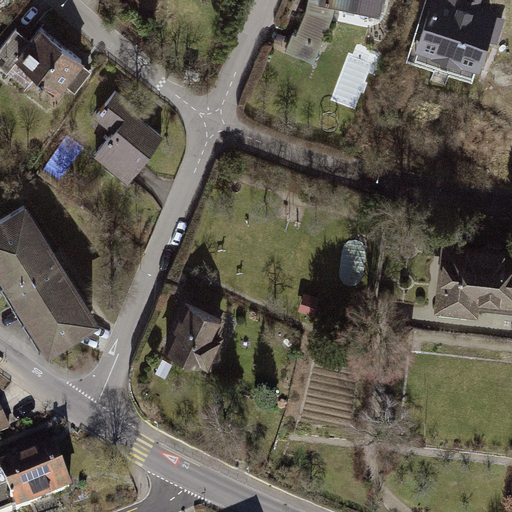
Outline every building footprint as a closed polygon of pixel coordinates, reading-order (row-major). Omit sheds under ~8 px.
[(380,14),(383,0),(309,0),(300,34),(292,34),(287,52),(320,60),(337,5),(380,14)] [(483,0),(431,0),(417,51),(481,70),(498,12),(494,11),(495,7),(483,3),(483,0)] [(97,70),(42,29),(17,63),(72,103),(97,70)] [(154,107),(126,85),(100,119),(116,131),(95,160),(128,185),(166,136),(144,120),(154,107)] [(26,202),(0,218),(0,275),(49,355),(100,323),(26,202)] [(511,246),(441,240),(435,312),(478,316),(479,306),(511,309),(511,246)] [(221,321),(190,307),(169,350),(211,370),(225,342),(213,337),(221,321)] [(0,439),(12,434),(0,408),(0,439)] [(0,511),(20,511),(73,492),(53,447),(0,467),(0,511)]
